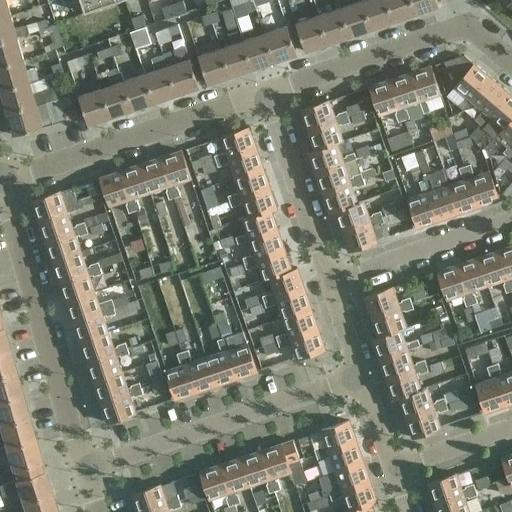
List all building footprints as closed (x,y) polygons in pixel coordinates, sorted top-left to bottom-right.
[(0,0),(0,17),(11,14),(6,0),(0,0)] [(120,0),(81,0),(85,12),(120,0)] [(251,0),(231,0),(236,17),(258,10),(253,0),(252,0),(251,0)] [(373,29),(363,0),(341,8),(351,36),(373,29)] [(395,21),(387,0),(363,0),(373,29),(395,21)] [(417,14),(412,0),(387,0),(395,21),(417,14)] [(439,6),(437,0),(412,0),(417,14),(439,6)] [(183,1),(173,5),(177,15),(187,11),(183,1)] [(177,15),(173,5),(162,8),(166,19),(177,15)] [(351,36),(341,8),(320,15),(329,43),(351,36)] [(232,9),(222,12),(229,30),(237,27),(232,9)] [(217,11),(211,13),(214,23),(221,21),(217,11)] [(205,26),(214,23),(211,13),(202,16),(205,26)] [(15,28),(11,14),(0,17),(0,41),(17,37),(17,36),(39,30),(49,27),(46,19),(38,22),(15,28)] [(146,26),(143,15),(132,19),(136,29),(146,26)] [(329,43),(320,15),(296,22),(306,51),(329,43)] [(57,24),(49,27),(39,30),(42,37),(51,34),(56,48),(64,46),(57,24)] [(298,54),(288,25),(266,33),(276,62),(298,54)] [(147,28),(146,26),(136,29),(136,30),(131,32),(136,48),(159,41),(156,32),(149,34),(147,28)] [(163,30),(156,32),(159,41),(164,54),(164,55),(171,52),(163,30)] [(276,62),(266,33),(243,40),(253,69),(276,62)] [(0,66),(24,59),(17,37),(0,41),(0,66)] [(253,69),(243,40),(222,48),(232,76),(253,69)] [(120,44),(110,48),(114,55),(115,58),(123,54),(120,44)] [(190,58),(186,46),(174,50),(178,62),(168,66),(178,94),(200,87),(190,58)] [(114,55),(110,48),(97,52),(100,60),(114,55)] [(232,76),(222,48),(199,55),(208,84),(232,76)] [(90,54),(78,58),(81,66),(93,61),(90,54)] [(168,66),(164,55),(164,54),(149,60),(154,71),(146,73),(155,102),(178,94),(168,66)] [(464,54),(444,61),(458,84),(475,64),(464,54)] [(27,70),(24,59),(0,66),(0,85),(1,90),(30,82),(39,79),(36,67),(27,70)] [(52,66),(55,74),(64,72),(61,63),(52,66)] [(492,78),(475,64),(458,84),(456,86),(469,97),(467,100),(465,99),(460,105),(465,110),(492,78)] [(441,94),(431,66),(411,73),(420,101),(424,114),(430,111),(426,99),(441,94)] [(124,81),(119,68),(107,72),(112,85),(102,88),(111,117),(134,109),(124,81)] [(67,78),(64,72),(55,74),(58,81),(67,78)] [(155,102),(146,73),(124,81),(134,109),(155,102)] [(420,101),(411,73),(391,79),(404,120),(410,118),(408,109),(406,110),(405,106),(420,101)] [(508,92),(492,78),(465,110),(481,123),(508,92)] [(404,120),(391,79),(370,86),(380,115),(396,109),(397,113),(396,113),(399,122),(404,120)] [(33,92),(30,82),(1,90),(8,112),(36,104),(48,101),(44,89),(33,92)] [(111,117),(102,88),(79,96),(89,124),(111,117)] [(511,95),(508,92),(481,123),(471,135),(478,143),(488,131),(496,138),(511,119),(511,95)] [(334,115),(329,100),(301,110),(308,130),(349,116),(347,111),(334,115)] [(39,115),(36,104),(8,112),(14,135),(54,123),(50,112),(39,115)] [(78,116),(76,108),(65,112),(67,120),(78,116)] [(354,124),(366,120),(364,112),(352,116),(354,124)] [(450,121),(454,134),(456,140),(465,135),(458,115),(449,119),(450,121)] [(351,122),(349,116),(308,130),(315,150),(338,142),(344,140),(339,126),(351,122)] [(406,122),(408,131),(410,134),(418,131),(414,119),(406,122)] [(511,151),(511,119),(496,138),(487,147),(490,157),(502,143),(508,148),(504,152),(507,155),(508,156),(511,151)] [(454,134),(450,121),(431,128),(435,141),(447,137),(454,134)] [(257,148),(250,127),(222,137),(227,153),(224,154),(224,153),(215,156),(217,161),(257,148)] [(413,143),(410,134),(408,131),(388,138),(392,151),(413,143)] [(469,133),(465,135),(456,140),(460,150),(473,144),(469,133)] [(456,140),(454,134),(447,137),(451,150),(450,151),(452,156),(453,155),(454,161),(463,158),(459,150),(460,150),(456,140)] [(343,157),(338,142),(315,150),(309,152),(316,172),(356,158),(354,153),(343,157)] [(369,143),(357,146),(360,155),(371,151),(369,143)] [(264,167),(257,148),(217,161),(219,167),(230,163),(235,177),(264,167)] [(192,179),(182,150),(161,157),(175,197),(184,225),(191,223),(181,193),(179,187),(177,188),(176,184),(192,179)] [(431,174),(423,150),(416,153),(424,177),(425,180),(438,220),(459,213),(449,185),(444,169),(431,174)] [(511,151),(508,156),(507,155),(494,173),(499,183),(511,167),(511,151)] [(424,177),(416,153),(402,157),(407,172),(412,170),(415,181),(424,177)] [(212,155),(200,159),(202,166),(214,162),(212,155)] [(175,197),(161,157),(141,164),(151,193),(166,187),(169,195),(170,199),(175,197)] [(361,171),(356,158),(316,172),(323,192),(364,178),(377,174),(375,169),(372,168),(361,171)] [(217,171),(214,162),(202,166),(206,175),(217,171)] [(151,193),(141,164),(121,171),(135,211),(141,209),(138,201),(137,201),(136,198),(151,193)] [(474,173),(471,165),(466,167),(479,206),(499,199),(490,172),(474,177),(472,173),(474,173)] [(271,187),(264,167),(235,177),(240,192),(230,196),(228,192),(214,198),(217,205),(271,187)] [(479,206),(466,167),(459,169),(462,177),(464,176),(465,180),(449,185),(459,213),(479,206)] [(393,169),(384,172),(387,181),(396,177),(393,169)] [(121,171),(101,177),(110,206),(127,201),(128,204),(126,205),(129,213),(135,211),(121,171)] [(366,185),(364,178),(323,192),(330,213),(336,211),(359,203),(354,189),(366,185)] [(438,220),(425,180),(420,181),(422,186),(424,194),(409,199),(418,227),(438,220)] [(77,201),(73,187),(32,200),(39,221),(67,212),(77,208),(85,205),(104,198),(101,191),(82,198),(83,199),(77,201)] [(278,208),(271,187),(217,205),(217,206),(216,206),(219,214),(231,210),(230,208),(244,204),(249,217),(272,210),(278,208)] [(164,201),(156,204),(160,216),(168,213),(164,201)] [(369,216),(364,201),(359,203),(336,211),(343,231),(398,212),(394,203),(380,207),(382,211),(369,216)] [(410,219),(407,209),(398,212),(343,231),(349,251),(390,237),(387,227),(410,219)] [(279,230),(272,210),(249,217),(243,219),(249,235),(246,236),(245,235),(236,238),(238,244),(250,240),(279,230)] [(67,212),(39,221),(46,241),(87,227),(87,228),(96,225),(94,217),(84,220),(85,222),(72,226),(67,212)] [(87,227),(46,241),(53,261),(81,251),(76,237),(89,233),(87,228),(87,227)] [(286,250),(279,230),(250,240),(255,256),(253,257),(253,255),(243,258),(245,264),(286,250)] [(236,244),(233,236),(221,240),(224,248),(228,247),(236,244)] [(511,245),(499,250),(511,290),(511,245)] [(232,259),(228,247),(224,248),(216,250),(220,261),(223,260),(224,263),(232,259)] [(292,269),(286,250),(245,264),(247,269),(255,267),(255,265),(258,263),(264,279),(269,277),(292,269)] [(511,290),(499,250),(478,257),(488,286),(504,280),(505,284),(504,284),(507,293),(511,290)] [(86,267),(81,251),(53,261),(60,281),(101,267),(99,263),(86,267)] [(121,253),(100,260),(102,267),(124,260),(121,253)] [(488,286),(478,257),(459,264),(472,305),(478,303),(475,294),(473,294),(472,291),(488,286)] [(472,305),(459,264),(438,271),(448,299),(462,294),(467,307),(472,305)] [(243,265),(230,269),(233,277),(245,273),(243,265)] [(103,274),(101,267),(60,281),(67,301),(95,292),(90,278),(103,274)] [(305,288),(298,267),(292,269),(269,277),(275,293),(272,294),(272,293),(262,296),(264,302),(305,288)] [(416,301),(410,282),(394,287),(393,286),(365,296),(372,316),(416,301)] [(312,308),(305,288),(264,302),(266,307),(275,304),(275,303),(278,302),(283,318),(312,308)] [(439,293),(438,288),(422,293),(422,296),(420,297),(421,299),(439,293)] [(99,303),(95,292),(67,301),(74,321),(129,302),(127,295),(113,300),(112,299),(99,303)] [(442,301),(439,293),(421,299),(421,300),(416,302),(416,301),(372,316),(379,336),(401,328),(407,326),(403,313),(415,309),(415,311),(442,301)] [(256,296),(239,303),(242,311),(250,308),(259,305),(256,296)] [(141,308),(138,300),(129,303),(129,302),(74,321),(81,341),(109,332),(104,318),(117,313),(118,316),(141,308)] [(262,303),(259,305),(250,308),(253,316),(265,312),(262,303)] [(445,306),(434,310),(437,318),(448,314),(445,306)] [(473,307),(465,309),(468,322),(477,319),(475,315),(473,307)] [(319,328),(312,308),(283,318),(289,334),(286,335),(285,334),(277,336),(279,341),(319,328)] [(486,310),(475,315),(477,319),(481,332),(503,325),(500,318),(490,321),(486,310)] [(233,335),(228,320),(218,323),(223,338),(237,378),(257,371),(244,331),(233,335)] [(184,328),(177,330),(182,343),(188,341),(184,328)] [(326,348),(319,328),(279,341),(281,347),(292,344),(297,358),(326,348)] [(406,344),(401,328),(379,336),(373,338),(380,358),(416,346),(414,341),(406,344)] [(114,348),(109,332),(81,341),(87,361),(128,347),(126,342),(117,346),(117,347),(114,348)] [(168,334),(172,346),(179,343),(175,332),(168,334)] [(433,332),(421,336),(423,343),(435,339),(433,332)] [(273,333),(261,337),(264,346),(276,342),(273,333)] [(456,340),(454,335),(416,346),(380,358),(387,379),(427,365),(425,360),(413,364),(411,356),(437,348),(437,347),(456,340)] [(138,336),(126,339),(129,347),(140,343),(138,336)] [(209,337),(201,340),(207,357),(216,385),(237,378),(223,338),(218,340),(222,352),(213,355),(210,347),(212,346),(209,337)] [(264,346),(256,349),(259,357),(279,350),(276,342),(264,346)] [(485,342),(465,348),(469,358),(489,352),(485,342)] [(142,343),(131,347),(133,356),(145,352),(142,343)] [(130,354),(128,347),(87,361),(94,381),(122,371),(118,359),(130,354)] [(497,348),(489,351),(493,364),(502,362),(497,348)] [(0,375),(14,371),(8,349),(0,351),(0,375)] [(192,359),(189,350),(183,352),(197,392),(216,385),(207,357),(191,362),(190,360),(192,359)] [(197,392),(183,352),(178,354),(182,365),(167,371),(176,399),(197,392)] [(148,364),(154,384),(165,381),(158,360),(148,364)] [(442,362),(429,366),(432,374),(445,370),(442,362)] [(511,371),(503,375),(499,363),(494,365),(507,405),(511,403),(511,371)] [(429,371),(427,365),(387,379),(394,399),(399,397),(422,389),(417,375),(429,371)] [(507,405),(494,365),(488,367),(492,379),(477,384),(486,412),(507,405)] [(0,399),(21,394),(14,371),(0,375),(0,399)] [(128,388),(122,371),(94,381),(101,401),(141,388),(140,383),(131,386),(128,388)] [(468,375),(449,381),(452,391),(471,384),(468,375)] [(165,381),(154,384),(152,385),(155,393),(168,389),(165,381)] [(433,403),(428,387),(422,389),(399,397),(406,417),(447,403),(445,398),(436,401),(437,402),(433,403)] [(144,394),(141,388),(101,401),(108,422),(137,412),(132,398),(144,394)] [(0,424),(27,417),(21,394),(0,399),(0,424)] [(452,411),(476,403),(473,396),(450,404),(452,411)] [(449,409),(447,403),(406,417),(413,437),(441,428),(437,414),(449,409)] [(34,439),(27,417),(0,424),(0,437),(2,437),(5,447),(34,439)] [(350,420),(322,430),(327,446),(324,447),(324,446),(315,449),(317,455),(357,441),(350,420)] [(40,462),(34,439),(5,447),(11,470),(13,469),(25,466),(28,475),(41,471),(38,462),(40,462)] [(300,458),(293,440),(281,443),(288,462),(300,458)] [(364,461),(357,441),(317,455),(324,475),(364,461)] [(288,462),(281,443),(261,450),(275,491),(280,489),(276,478),(292,473),(288,462)] [(275,491),(261,450),(241,457),(251,486),(267,480),(268,484),(267,484),(270,492),(275,491)] [(511,450),(502,454),(511,482),(511,481),(511,450)] [(251,486),(241,457),(221,464),(236,511),(247,511),(247,510),(244,511),(238,494),(237,495),(236,491),(251,486)] [(308,481),(300,458),(288,462),(296,484),(308,481)] [(371,481),(364,461),(324,475),(324,476),(320,477),(324,489),(307,494),(309,502),(316,500),(328,497),(331,495),(371,481)] [(221,464),(201,471),(207,490),(210,499),(226,494),(227,494),(228,497),(226,498),(229,506),(215,511),(214,511),(236,511),(234,504),(221,464)] [(50,493),(43,471),(41,471),(28,475),(25,466),(13,469),(16,480),(0,484),(0,490),(2,497),(18,491),(21,502),(50,493)] [(462,488),(457,473),(429,483),(435,503),(476,489),(474,483),(465,486),(466,487),(462,488)] [(378,501),(371,481),(331,495),(333,501),(341,498),(340,496),(344,495),(349,511),(372,503),(378,501)] [(167,499),(162,484),(133,494),(138,511),(146,511),(180,500),(178,495),(167,499)] [(196,485),(184,490),(187,498),(199,494),(196,485)] [(478,495),(476,489),(435,503),(438,511),(470,511),(466,499),(478,495)] [(262,491),(254,493),(258,507),(267,504),(262,491)] [(56,511),(50,493),(21,502),(24,511),(56,511)] [(331,505),(328,497),(316,500),(319,509),(331,505)] [(180,500),(146,511),(170,511),(170,509),(173,508),(173,509),(182,506),(180,500)] [(374,511),(372,503),(349,511),(346,511),(374,511)]
